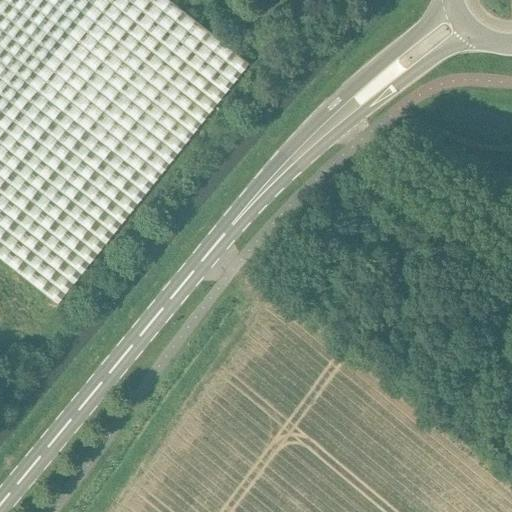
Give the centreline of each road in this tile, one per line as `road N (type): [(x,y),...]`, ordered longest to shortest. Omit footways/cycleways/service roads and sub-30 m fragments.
road 1 (tertiary): [(0,504),(212,248),(361,96)]
road 2 (tertiary): [(452,4),(361,96)]
road 3 (tertiary): [(361,96),(471,32)]
